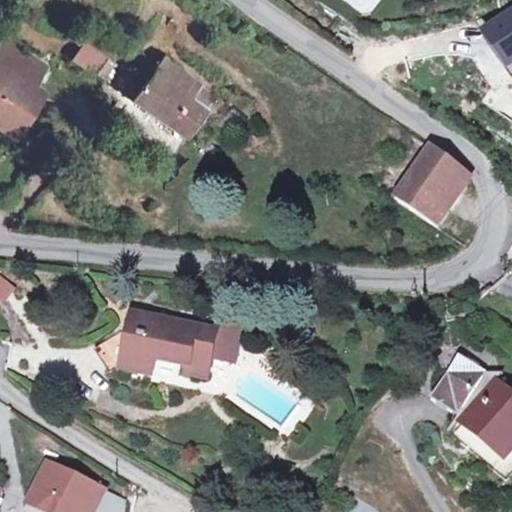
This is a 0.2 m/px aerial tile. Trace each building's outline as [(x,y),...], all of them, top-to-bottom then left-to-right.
[(511,19),(493,35),(510,61),(511,58),(511,19)] [(0,128),(6,133),(36,87),(33,85),(46,65),(6,36),(0,38),(0,128)] [(123,69),(86,42),(74,58),(111,84),(123,69)] [(183,136),(215,97),(164,58),(149,77),(137,68),(120,89),(183,136)] [(234,112),(224,123),(233,131),(242,120),(234,112)] [(465,173),(431,147),(396,202),(431,226),(465,173)] [(0,277),(0,299),(3,301),(13,288),(0,277)] [(141,336),(145,318),(134,316),(132,325),(131,334),(141,336)] [(141,336),(131,334),(132,325),(95,350),(111,374),(119,369),(152,375),(155,360),(188,366),(187,372),(206,376),(210,357),(234,361),(241,322),(217,318),(215,331),(145,318),(141,336)] [(487,372),(460,356),(431,401),(460,417),(464,421),(508,458),(511,452),(511,399),(494,384),(491,388),(482,381),(487,372)] [(125,511),(126,502),(105,492),(47,465),(30,502),(31,502),(51,511),(125,511)] [(380,511),(354,495),(343,511),(380,511)] [(51,511),(31,502),(26,511),(51,511)]
